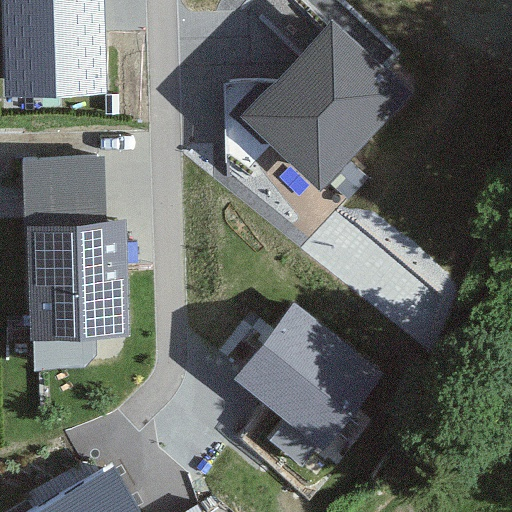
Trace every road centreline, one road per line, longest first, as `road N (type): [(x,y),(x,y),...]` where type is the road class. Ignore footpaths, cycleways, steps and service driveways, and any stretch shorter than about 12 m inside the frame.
road 1 (track): [(360,511),(400,462),(511,222)]
road 2 (residential): [(171,327),(164,0)]
